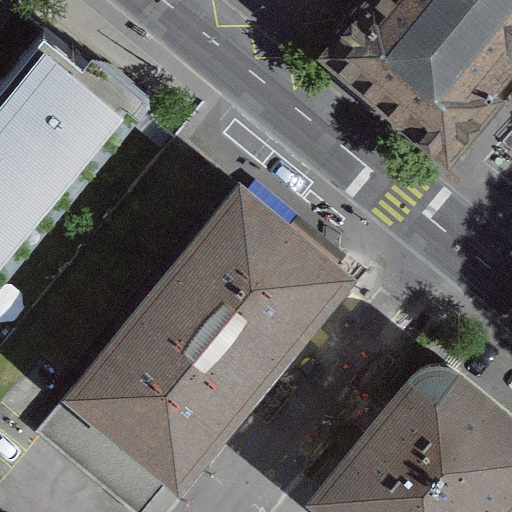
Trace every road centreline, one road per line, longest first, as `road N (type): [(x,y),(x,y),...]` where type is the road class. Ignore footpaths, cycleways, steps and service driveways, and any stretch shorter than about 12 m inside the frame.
road 1 (tertiary): [(452,234),(165,0)]
road 2 (residential): [(452,234),(228,511)]
